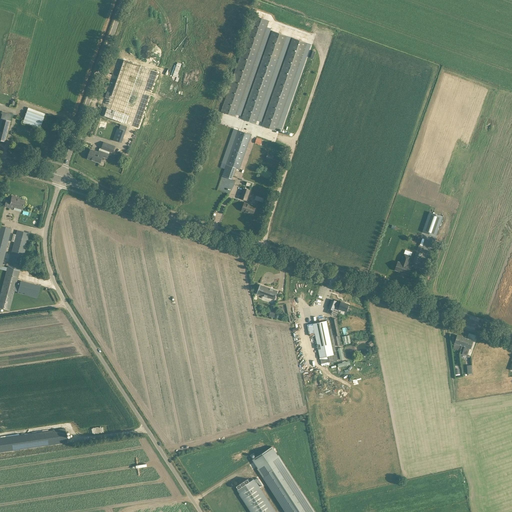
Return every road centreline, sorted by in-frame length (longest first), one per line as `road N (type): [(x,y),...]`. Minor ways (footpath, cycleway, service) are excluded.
road 1 (tertiary): [(511,336),(61,179)]
road 2 (unclassified): [(200,511),(51,275),(44,235),(61,179)]
road 3 (unclassified): [(61,179),(124,0)]
